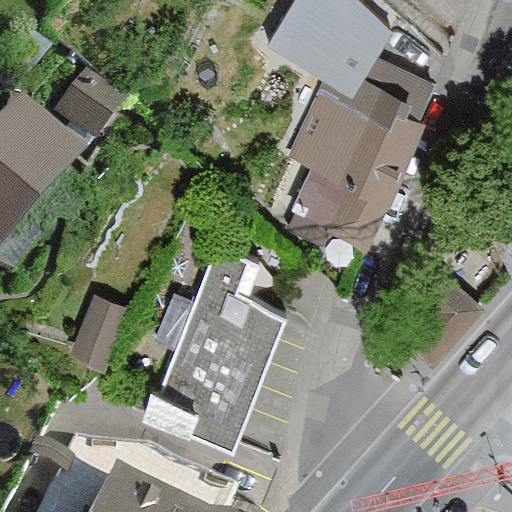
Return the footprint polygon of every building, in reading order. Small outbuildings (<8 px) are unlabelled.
[(427,94),(331,59),(273,220),(369,254),(427,94)] [(94,60),(66,101),(107,129),(135,88),(94,60)] [(25,96),(0,120),(0,235),(83,154),(25,96)] [(144,403),(234,437),(285,301),(195,268),(144,403)] [(111,458),(87,511),(222,511),(225,508),(111,458)]
